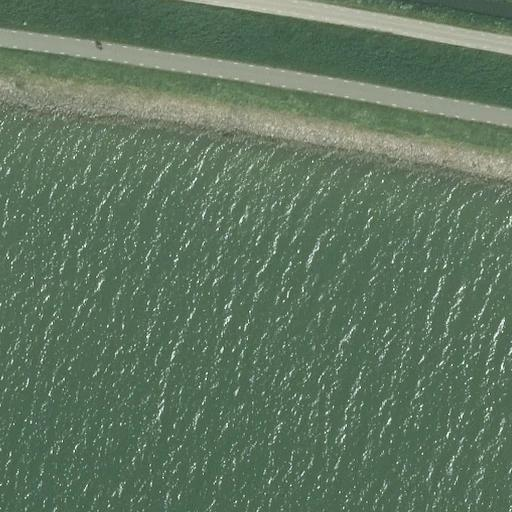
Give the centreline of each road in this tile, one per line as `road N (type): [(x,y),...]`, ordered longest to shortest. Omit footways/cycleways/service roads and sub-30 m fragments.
road 1 (tertiary): [(0,35),(511,114)]
road 2 (unclassified): [(246,0),(511,47)]
